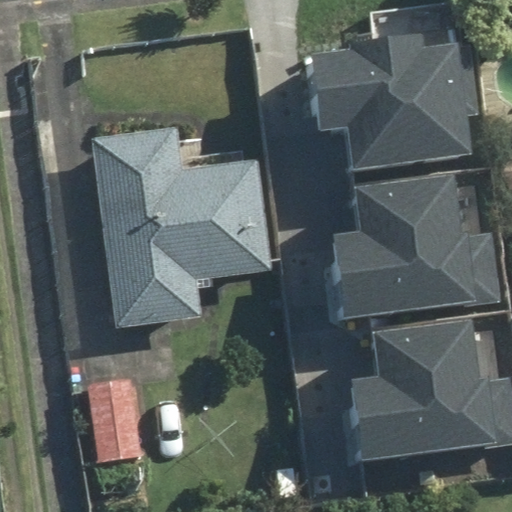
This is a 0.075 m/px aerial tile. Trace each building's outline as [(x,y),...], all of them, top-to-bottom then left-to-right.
[(473,264),(457,130),(340,144),(338,125),(263,134),(281,287),(473,264)] [(171,189),(166,145),(85,155),(108,346),(198,335),(194,298),(251,291),(238,181),(171,189)] [(423,459),(511,448),(500,350),(412,360),(423,459)] [(126,390),(73,396),(83,475),(136,469),(126,390)] [(349,443),(353,485),(406,481),(403,439),(349,443)]
